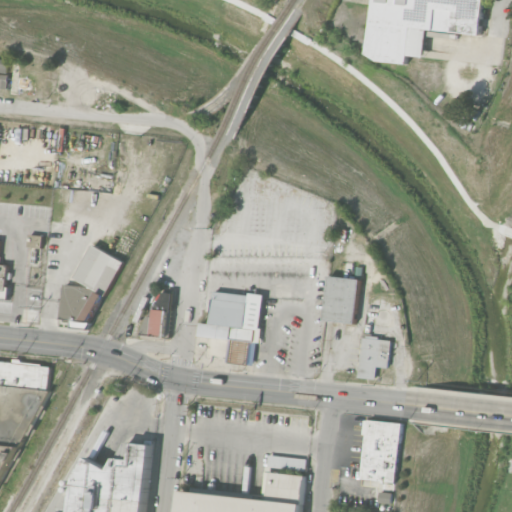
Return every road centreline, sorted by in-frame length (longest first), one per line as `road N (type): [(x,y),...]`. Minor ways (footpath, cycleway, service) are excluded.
road 1 (secondary): [(418,404),(179,378),(99,350),(0,335)]
road 2 (residential): [(200,151),(209,190),(179,378)]
road 3 (residential): [(0,103),(175,121),(197,135),(200,151)]
road 4 (tertiary): [(179,378),(164,511)]
